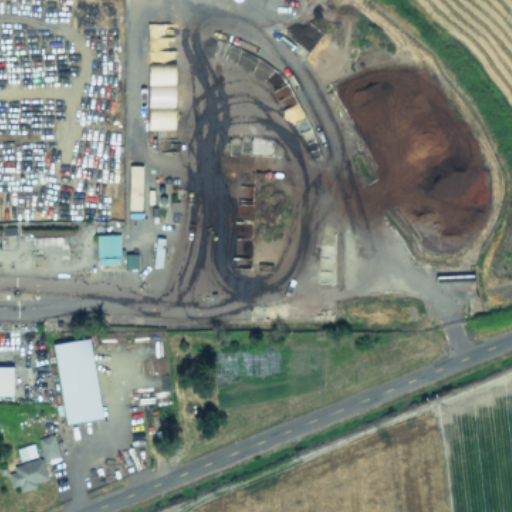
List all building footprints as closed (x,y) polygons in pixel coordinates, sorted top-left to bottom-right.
[(173,62),(146,62),(148,128),(174,128),(173,62)] [(141,165),(127,165),(126,209),(140,209),(141,165)] [(96,234),(96,264),(119,264),(118,233),(96,234)] [(136,253),(123,253),(123,268),(136,268),(136,253)] [(89,337),(51,343),(64,423),(101,418),(89,337)] [(12,366),(0,365),(0,395),(11,396),(12,366)] [(38,437),(42,459),(58,456),(54,434),(38,437)] [(36,456),(32,443),(16,448),(19,460),(36,456)] [(35,486),(34,482),(47,478),(41,458),(8,467),(15,492),(35,486)]
